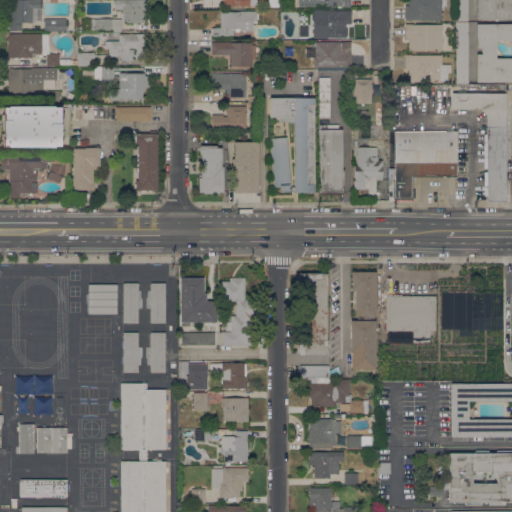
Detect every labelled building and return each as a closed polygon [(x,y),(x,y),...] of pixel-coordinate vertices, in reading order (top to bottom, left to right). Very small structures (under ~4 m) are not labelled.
[(9,30),(9,0),(40,0),(40,8),(39,8),(39,21),(32,21),(32,22),(15,22),(15,24),(21,24),(21,30),(9,30)] [(114,9),(114,0),(144,0),(144,23),(126,22),(126,21),(121,21),(121,12),(122,12),(122,9),(114,9)] [(350,0),(350,6),(342,6),(342,8),(338,8),(338,6),(319,6),(298,6),(298,0),(350,0)] [(410,20),(405,20),(405,5),(408,5),(408,0),(446,0),(446,6),(441,6),(441,20),(410,20)] [(456,21),(452,21),(452,14),(456,14),(456,0),(468,0),(468,22),(456,22),(456,21)] [(511,19),(476,19),(476,0),(511,0),(511,19)] [(313,32),(311,33),(311,30),(313,30),(313,22),(311,19),(311,13),(313,9),(327,9),(327,10),(351,10),(351,24),(345,24),(345,27),(347,29),(347,35),(345,37),(327,37),(327,38),(313,38),(313,32)] [(212,36),(212,28),(220,27),(220,12),(239,11),(256,11),(256,13),(258,13),(258,19),(256,19),(256,22),(253,22),(253,30),(240,31),(240,28),(239,29),(239,30),(235,30),(235,29),(232,29),(233,35),(212,36)] [(66,18),(66,31),(44,31),(44,18),(66,18)] [(121,19),(121,31),(112,31),(112,30),(89,30),(89,29),(82,29),(82,18),(98,19),(98,18),(112,18),(112,19),(121,19)] [(468,22),(468,84),(456,84),(456,22),(468,22)] [(476,54),(482,54),(482,48),(476,48),(476,23),(511,23),(511,82),(476,82),(476,54)] [(442,50),(408,50),(408,38),(405,38),(405,24),(442,24),(442,50)] [(308,26),(308,36),(299,36),(299,26),(308,26)] [(76,65),(71,65),(59,65),(59,66),(46,66),(46,54),(31,54),(35,54),(35,56),(31,56),(31,58),(30,58),(28,58),(23,57),(23,58),(20,58),(20,57),(17,57),(17,58),(14,58),(14,57),(8,57),(8,44),(8,33),(48,33),(49,53),(59,54),(59,59),(71,59),(71,60),(76,60),(76,65)] [(144,58),(141,57),(140,59),(136,59),(135,58),(135,57),(134,56),(134,54),(135,54),(135,49),(128,49),(128,55),(118,55),(118,56),(110,56),(109,54),(108,54),(108,48),(105,48),(105,41),(108,41),(108,40),(119,40),(119,33),(145,34),(144,58)] [(313,57),(305,57),(305,48),(315,48),(315,41),(338,41),(338,42),(340,42),(340,53),(351,53),(351,67),(313,67),(313,57)] [(252,66),(230,66),(230,59),(228,59),(228,54),(211,54),(211,42),(229,42),(251,42),(251,44),(254,44),(254,58),(252,58),(252,66)] [(76,60),(76,52),(94,52),(94,66),(76,66),(76,65),(76,60)] [(441,64),(450,64),(450,73),(447,73),(447,81),(441,81),(413,82),(408,82),(408,70),(404,70),(404,54),(410,54),(410,55),(441,55),(441,64)] [(114,79),(108,79),(108,81),(105,81),(105,79),(101,79),(101,81),(97,81),(97,80),(94,80),(94,77),(93,77),(93,74),(94,74),(94,70),(93,70),(93,67),(94,67),(94,66),(114,67),(114,79)] [(30,67),(55,68),(55,79),(42,78),(42,89),(33,89),(33,91),(32,91),(32,94),(8,94),(8,68),(30,69),(30,67)] [(145,80),(146,80),(146,83),(145,83),(145,90),(142,90),(142,99),(124,99),(124,86),(120,86),(120,80),(118,80),(118,78),(117,78),(117,76),(118,76),(118,73),(121,72),(124,72),(124,73),(145,73),(145,80)] [(211,73),(222,73),(245,73),(245,91),(246,91),(246,95),(245,95),(245,97),(228,97),(228,96),(227,96),(227,93),(226,93),(226,89),(211,89),(211,73)] [(318,118),(318,77),(330,77),(330,118),(318,118)] [(371,79),(371,103),(353,103),(353,79),(371,79)] [(59,90),(59,103),(46,103),(46,90),(59,90)] [(480,109),(452,109),(452,93),(457,93),(457,91),(461,91),(461,93),(505,93),(505,201),(486,201),(486,116),(480,109)] [(313,98),(314,192),(291,192),(291,191),(280,192),(279,187),(274,187),(269,139),(286,137),(291,187),(294,186),(294,123),(278,121),(278,117),(269,117),(269,98),(313,98)] [(112,105),(111,119),(80,119),(80,105),(112,105)] [(60,107),(60,110),(63,110),(63,141),(60,141),(60,146),(54,146),(54,147),(2,147),(2,139),(1,138),(1,134),(2,132),(2,120),(1,119),(1,115),(2,114),(2,106),(54,106),(54,107),(60,107)] [(150,120),(149,120),(149,121),(116,121),(116,120),(115,120),(115,106),(150,106),(150,120)] [(222,130),(222,131),(211,130),(211,114),(226,114),(226,108),(227,108),(227,106),(246,106),(246,112),(252,112),(252,122),(246,122),(246,128),(231,127),(231,130),(222,130)] [(370,106),(370,109),(376,109),(376,114),(379,114),(379,122),(366,122),(366,115),(367,106),(370,106)] [(342,194),(319,194),(319,124),(325,124),(325,129),(327,129),(327,124),(338,124),(338,129),(342,129),(342,194)] [(157,133),(157,190),(151,190),(151,191),(147,191),(147,190),(146,190),(146,191),(140,191),(140,190),(135,190),(135,187),(134,187),(134,183),(135,183),(135,180),(137,180),(137,172),(136,172),(136,167),(137,167),(137,166),(136,166),(136,163),(137,163),(137,161),(136,161),(136,158),(137,158),(137,156),(136,156),(136,152),(137,152),(137,145),(135,145),(135,139),(134,139),(134,136),(135,136),(135,133),(149,133),(149,130),(156,130),(156,133),(157,133)] [(457,176),(412,176),(412,199),(393,199),(393,177),(388,176),(388,168),(394,168),(394,131),(457,131),(457,176)] [(258,193),(233,193),(233,161),(231,161),(231,159),(233,159),(234,142),(258,142),(258,193)] [(221,167),(223,167),(223,192),(218,192),(218,194),(203,193),(203,192),(198,192),(198,175),(200,175),(200,154),(199,154),(199,145),(217,145),(216,147),(221,147),(221,167)] [(99,148),(99,166),(92,166),(92,181),(94,181),(94,190),(73,190),(73,148),(84,148),(84,147),(99,147),(99,148)] [(376,147),(376,157),(377,157),(377,160),(384,160),(384,169),(382,169),(382,180),(375,180),(376,177),(369,177),(369,179),(366,182),(364,182),(364,189),(362,189),(362,191),(356,191),(356,189),(353,189),(354,187),(352,187),(353,184),(354,184),(354,182),(353,182),(353,179),(354,179),(354,177),(353,177),(353,174),(354,174),(354,171),(353,171),(353,167),(354,167),(354,165),(357,165),(357,147),(376,147)] [(8,169),(0,169),(0,156),(46,155),(46,169),(41,169),(41,168),(37,168),(37,174),(37,193),(19,193),(19,198),(8,198),(8,169)] [(49,171),(48,170),(51,164),(50,159),(69,159),(69,177),(62,177),(59,183),(46,178),(49,171)] [(375,316),(356,316),(356,310),(355,310),(355,290),(352,290),(352,289),(351,289),(351,271),(375,271),(375,316)] [(327,273),(326,355),(298,354),(299,273),(327,273)] [(229,281),(229,277),(244,277),(245,299),(254,299),(255,317),(251,317),(251,345),(221,345),(221,331),(230,331),(230,330),(225,330),(225,321),(230,321),(230,315),(235,315),(235,301),(221,302),(221,281),(229,281)] [(203,278),(203,293),(206,293),(206,301),(216,301),(216,322),(189,322),(189,325),(181,325),(181,322),(180,322),(180,278),(203,278)] [(138,323),(123,323),(123,283),(138,283),(138,323)] [(165,323),(150,323),(150,283),(165,283),(165,323)] [(116,314),(88,313),(88,284),(116,284),(116,314)] [(435,330),(430,330),(430,337),(412,337),(412,330),(385,330),(386,295),(435,296),(435,330)] [(375,369),(351,369),(351,353),(350,353),(350,320),(375,320),(375,369)] [(181,344),(181,332),(184,332),(184,330),(189,330),(189,332),(215,332),(215,344),(181,344)] [(138,332),(138,372),(123,372),(123,332),(138,332)] [(165,332),(165,372),(150,372),(150,332),(165,332)] [(246,363),(246,376),(247,376),(247,388),(239,388),(239,389),(231,389),(231,388),(222,388),(222,382),(220,382),(220,372),(206,371),(206,377),(188,377),(188,363),(221,363),(230,363),(230,362),(233,362),(233,363),(238,363),(238,362),(241,362),(241,363),(246,363)] [(310,378),(310,377),(299,377),(299,365),(328,365),(328,378),(328,383),(335,383),(335,379),(349,379),(349,394),(351,394),(351,400),(368,400),(368,413),(363,413),(363,412),(349,412),(349,404),(349,402),(344,402),(344,403),(336,403),(336,407),(322,407),(322,406),(312,406),(312,399),(310,399),(310,397),(308,397),(309,383),(310,383),(310,378)] [(511,436),(451,436),(451,383),(511,382),(511,436)] [(120,449),(120,383),(146,383),(146,389),(165,389),(165,449),(146,449),(139,449),(120,449)] [(206,410),(193,410),(193,392),(207,392),(206,410)] [(223,407),(221,407),(222,398),(248,399),(247,421),(222,421),(223,407)] [(333,421),(341,421),(341,433),(334,433),(334,443),(331,443),(331,448),(310,448),(308,442),(308,432),(309,432),(309,418),(333,419),(333,421)] [(33,453),(18,453),(18,424),(27,424),(27,422),(31,422),(31,423),(34,423),(33,453)] [(66,452),(36,452),(36,427),(66,427),(66,452)] [(211,440),(194,440),(194,429),(211,429),(211,440)] [(221,446),(230,446),(230,444),(232,444),(232,436),(236,436),(236,431),(247,431),(247,453),(248,453),(248,455),(247,455),(247,458),(248,458),(248,461),(241,461),(241,463),(239,463),(239,461),(231,461),(231,463),(229,463),(229,464),(225,464),(225,463),(224,463),(224,454),(221,454),(221,452),(220,452),(220,450),(221,450),(221,446)] [(361,436),(375,436),(375,446),(363,445),(363,446),(361,446),(361,448),(347,448),(347,446),(346,446),(346,437),(347,437),(347,435),(361,435),(361,436)] [(464,505),(464,502),(449,502),(448,453),(475,453),(475,450),(488,450),(488,453),(496,453),(496,450),(511,450),(511,502),(504,502),(504,504),(488,505),(488,502),(481,502),(481,505),(464,505)] [(343,460),(338,461),(338,473),(330,474),(330,478),(312,478),(312,465),(308,465),(308,452),(343,451),(343,460)] [(21,511),(21,507),(66,507),(66,511),(120,511),(120,461),(139,461),(146,461),(157,461),(157,459),(161,459),(161,461),(165,461),(165,511),(21,511)] [(378,474),(377,462),(390,462),(390,474),(378,474)] [(248,481),(242,481),(242,490),(239,490),(240,497),(220,497),(220,496),(218,496),(218,488),(211,488),(211,468),(222,468),(248,467),(248,481)] [(358,472),(358,484),(344,484),(344,472),(358,472)] [(66,479),(66,497),(19,497),(19,479),(66,479)] [(313,511),(313,508),(309,508),(309,499),(310,487),(333,487),(333,496),(331,496),(331,501),(339,501),(339,508),(331,508),(331,511),(313,511)] [(205,502),(191,502),(191,489),(205,489),(205,502)] [(444,500),(436,500),(436,489),(444,489),(444,500)]
